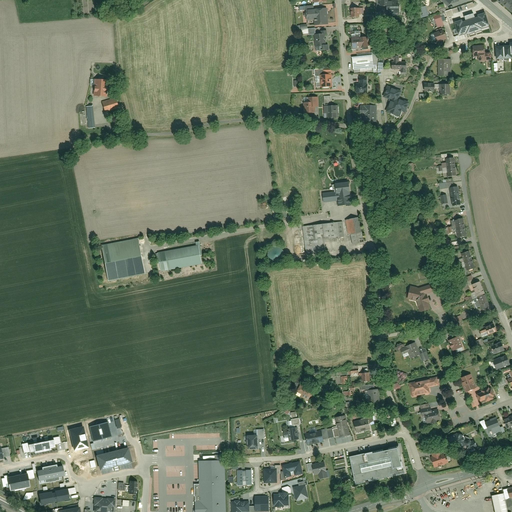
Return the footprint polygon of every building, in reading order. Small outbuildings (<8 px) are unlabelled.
[(511,0),(500,0),(498,3),(511,13),(511,0)] [(385,14),(399,14),(399,3),(385,3),(385,7),(385,14)] [(314,26),(328,25),(326,9),(306,11),(307,21),(314,20),(314,26)] [(350,9),(351,18),(359,18),(359,9),(350,9)] [(446,16),(447,22),(455,20),(453,16),(453,14),(446,16)] [(474,30),(480,23),(469,14),(463,20),(474,30)] [(438,28),(443,26),(441,18),(435,20),(438,28)] [(316,53),(329,52),(327,31),(322,32),(322,35),(314,36),(316,53)] [(436,42),(446,39),(443,31),(433,34),(436,42)] [(355,49),(360,48),(359,38),(359,37),(355,38),(355,34),(351,35),(353,46),(351,47),(352,50),(356,50),(355,49)] [(367,37),(359,38),(360,48),(364,47),(364,50),(368,49),(368,45),(369,45),(369,41),(367,41),(367,37)] [(496,47),(497,59),(511,58),(511,55),(511,46),(496,47)] [(472,49),(473,58),(477,58),(478,62),(491,61),(490,54),(485,54),(484,48),(472,49)] [(372,55),(351,58),(353,71),(373,69),(372,55)] [(437,61),(438,77),(450,77),(449,66),(451,66),(451,61),(437,61)] [(400,73),(406,73),(406,64),(391,64),(391,70),(400,71),(400,73)] [(319,76),(320,88),(331,88),(330,76),(323,76),(319,76)] [(359,78),(359,87),(368,86),(367,77),(359,78)] [(92,80),(92,97),(105,97),(104,80),(92,80)] [(384,113),(397,118),(400,112),(404,114),(408,103),(399,100),(402,92),(387,86),(382,98),(389,101),(384,113)] [(439,96),(449,96),(449,86),(439,86),(439,96)] [(303,115),(314,114),(314,109),(318,109),(317,99),(307,99),(307,103),(303,104),(303,115)] [(102,104),(105,113),(118,109),(115,100),(102,104)] [(362,122),(375,123),(377,107),(363,106),(363,108),(360,108),(359,116),(363,116),(362,122)] [(326,118),(338,118),(337,107),(331,107),(325,107),(323,107),(323,114),(326,114),(326,118)] [(457,177),(454,159),(445,160),(448,178),(457,177)] [(349,192),(348,192),(347,182),(334,183),(335,192),(323,194),(323,202),(338,201),(338,206),(351,204),(349,192)] [(458,188),(448,190),(451,207),(461,206),(458,188)] [(276,208),(277,221),(285,221),(284,207),(276,208)] [(345,221),(348,235),(350,235),(352,245),(363,243),(361,230),(359,231),(357,219),(345,221)] [(466,237),(462,220),(450,222),(454,240),(466,237)] [(324,252),(323,240),(343,239),(342,225),(303,227),(304,254),(324,252)] [(101,245),(107,282),(144,275),(138,239),(101,245)] [(199,246),(157,254),(161,272),(203,265),(199,246)] [(267,259),(271,263),(276,264),(279,263),(282,260),(284,255),(281,250),(278,248),(274,248),(270,249),(267,253),(267,259)] [(475,268),(469,253),(460,256),(466,272),(475,268)] [(481,283),(471,287),(480,310),(489,307),(481,283)] [(407,301),(416,303),(419,313),(430,310),(426,296),(435,292),(432,285),(419,289),(410,287),(407,301)] [(496,333),(493,324),(484,328),(487,336),(496,333)] [(462,337),(447,342),(452,352),(465,347),(462,337)] [(421,356),(416,343),(400,350),(404,359),(410,356),(411,360),(421,356)] [(493,355),(504,351),(501,343),(490,347),(493,355)] [(496,371),(510,365),(506,357),(492,362),(496,371)] [(368,373),(360,374),(360,376),(362,375),(362,382),(369,382),(368,373)] [(471,375),(459,379),(464,393),(476,388),(471,375)] [(408,384),(411,398),(430,394),(428,389),(439,386),(437,378),(408,384)] [(314,393),(301,385),(298,391),(297,395),(308,400),(311,399),(314,393)] [(481,393),(476,395),(479,403),(483,401),(484,403),(493,400),(492,398),(494,397),(491,389),(489,390),(488,388),(480,391),(481,393)] [(380,402),(378,389),(364,391),(365,402),(372,403),(380,402)] [(427,425),(441,421),(439,412),(424,416),(427,425)] [(339,438),(350,436),(345,417),(335,419),(339,438)] [(511,417),(502,422),(505,430),(511,426),(511,417)] [(501,431),(496,418),(485,422),(488,432),(492,430),(493,434),(501,431)] [(369,419),(353,423),(356,433),(372,429),(369,419)] [(108,423),(90,428),(94,443),(112,438),(108,423)] [(89,448),(84,428),(70,431),(75,452),(89,448)] [(285,443),(298,440),(296,429),(283,431),(285,443)] [(306,445),(321,442),(319,433),(304,436),(306,445)] [(247,436),(249,448),(259,447),(258,435),(247,436)] [(456,435),(448,439),(452,447),(456,450),(462,447),(466,444),(463,437),(456,435)] [(29,445),(30,454),(34,453),(35,455),(52,452),(51,450),(56,449),(55,446),(54,439),(51,439),(51,437),(28,441),(29,445)] [(399,444),(348,456),(355,486),(406,474),(399,444)] [(0,461),(5,460),(4,459),(11,457),(9,449),(3,450),(3,449),(0,449),(0,461)] [(97,457),(101,472),(133,464),(129,449),(97,457)] [(430,459),(433,469),(447,464),(444,455),(440,455),(438,450),(431,452),(434,458),(430,459)] [(203,486),(198,486),(198,502),(194,502),(194,511),(224,511),(224,463),(202,463),(203,486)] [(300,463),(282,467),(284,478),(290,477),(289,474),(292,474),(293,476),(302,474),(300,463)] [(324,463),(312,465),(314,475),(318,475),(320,480),(327,478),(324,463)] [(43,471),(37,472),(40,483),(46,481),(46,484),(60,481),(60,478),(66,477),(64,467),(59,468),(58,466),(43,469),(43,471)] [(251,470),(237,471),(237,484),(242,484),(242,478),(245,478),(246,484),(251,484),(251,470)] [(276,470),(263,470),(263,484),(276,483),(276,470)] [(28,474),(9,478),(11,489),(11,492),(31,488),(29,481),(28,474)] [(9,478),(9,477),(6,478),(6,480),(3,481),(4,489),(7,488),(7,490),(11,489),(9,478)] [(137,495),(137,480),(128,480),(128,494),(137,495)] [(304,486),(293,489),(296,501),(307,498),(304,486)] [(67,488),(39,494),(41,506),(70,499),(67,488)] [(280,495),(274,496),(275,505),(275,507),(283,506),(283,504),(288,504),(288,495),(287,495),(287,493),(280,493),(280,495)] [(491,497),(493,511),(506,511),(502,495),(491,497)] [(114,511),(115,498),(96,497),(95,511),(114,511)] [(268,497),(254,497),(255,511),(268,511),(268,497)] [(248,511),(248,502),(231,502),(231,511),(248,511)]
